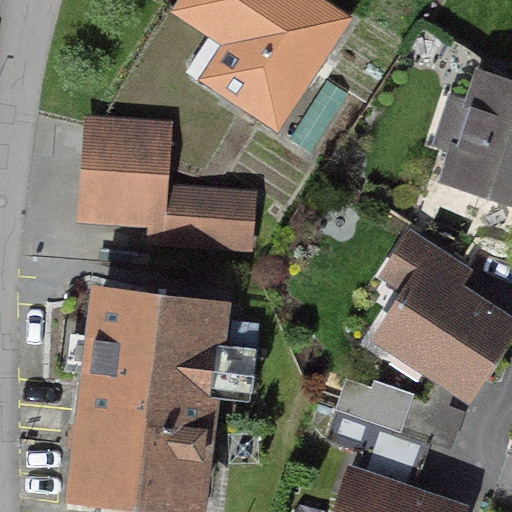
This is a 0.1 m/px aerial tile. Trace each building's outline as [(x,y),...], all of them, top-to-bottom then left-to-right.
[(184,0),(176,13),(255,65),(232,100),(273,127),(341,23),(305,0),(184,0)] [(511,94),(482,85),(451,180),(511,199),(511,94)] [(173,132),(87,124),(78,226),(154,233),(153,246),(252,255),(257,202),(167,194),(173,132)] [(422,274),(379,340),(463,394),(506,329),(422,274)] [(89,372),(83,417),(201,433),(207,388),(248,393),(258,316),(98,295),(98,297),(56,292),(47,367),(89,372)] [(337,412),(327,441),(365,454),(375,425),(337,412)] [(201,433),(83,417),(74,493),(191,508),(201,433)] [(335,505),(332,511),(442,511),(350,480),(343,499),(335,505)]
